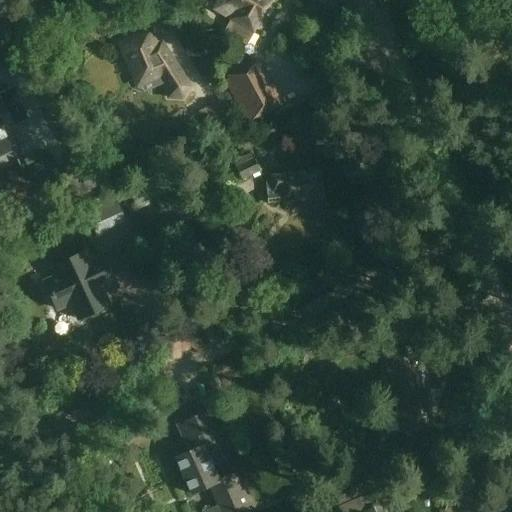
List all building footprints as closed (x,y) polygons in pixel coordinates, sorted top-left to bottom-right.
[(217,0),(214,7),(232,18),(224,32),(246,44),(270,0),(217,0)] [(164,40),(154,44),(149,32),(122,44),(138,81),(160,72),(167,99),(183,100),(195,87),(164,40)] [(283,101),(260,61),(258,61),(257,59),(227,75),(228,78),(224,81),(247,121),(251,119),(253,121),(283,104),(282,102),(283,101)] [(0,153),(13,147),(4,126),(25,116),(13,91),(0,97),(0,153)] [(243,179),(260,170),(252,152),(234,161),(243,179)] [(84,164),(95,184),(99,182),(104,192),(117,185),(101,155),(84,164)] [(284,202),(323,197),(320,170),(272,176),(266,177),(269,203),(284,201),(284,202)] [(139,210),(154,202),(146,185),(131,192),(139,210)] [(125,218),(117,200),(87,213),(96,232),(125,218)] [(85,251),(54,265),(58,275),(45,281),(58,308),(71,302),(79,318),(109,304),(102,288),(115,281),(102,254),(89,260),(85,251)] [(426,406),(432,405),(418,344),(382,352),(400,429),(430,423),(426,406)] [(244,511),(256,507),(240,470),(218,480),(203,446),(225,436),(213,408),(176,424),(188,451),(176,457),(192,492),(210,485),(218,505),(204,511),(244,511)] [(330,485),(339,504),(387,483),(378,464),(355,475),(353,470),(345,474),(346,478),(330,485)] [(323,511),(328,510),(316,485),(291,497),(297,511),(323,511)] [(368,493),(337,506),(339,511),(387,511),(383,501),(373,505),(368,493)] [(438,511),(483,511),(449,500),(445,509),(440,508),(438,511)]
